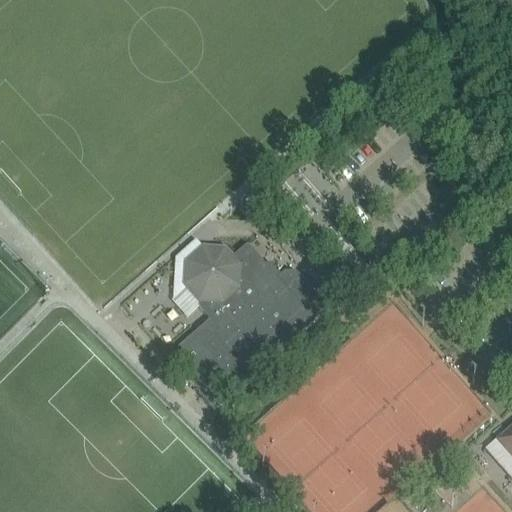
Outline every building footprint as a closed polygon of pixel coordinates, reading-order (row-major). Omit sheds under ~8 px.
[(317,195),(343,172),(315,141),(289,165),(317,195)] [(285,273),(282,276),(277,280),(247,246),(233,259),(226,250),(202,249),(185,264),(184,288),(199,305),(199,309),(210,321),(180,347),(180,354),(186,361),(178,368),(215,411),(240,389),(251,379),(315,322),(329,310),(296,274),(285,273)] [(409,279),(402,272),(394,278),(401,286),(409,279)] [(41,326),(61,309),(45,291),(26,308),(41,326)] [(511,427),(495,443),(511,462),(511,427)]
